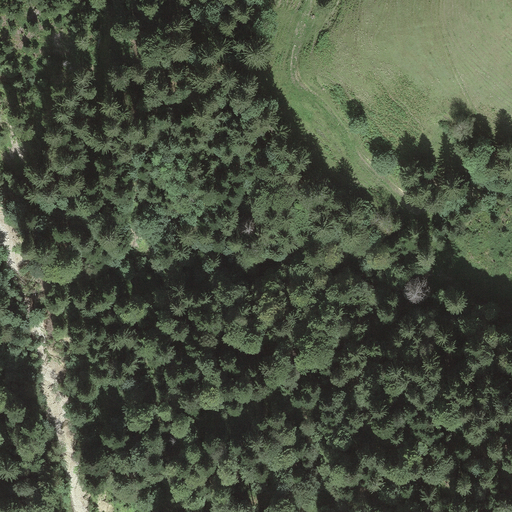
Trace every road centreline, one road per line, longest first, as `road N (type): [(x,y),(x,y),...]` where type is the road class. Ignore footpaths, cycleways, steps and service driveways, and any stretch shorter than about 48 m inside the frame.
road 1 (track): [(309,0),(293,75),(361,162),(419,210),(439,268),(430,297),(394,322),(364,366),(333,386)]
road 2 (track): [(117,0),(108,119)]
